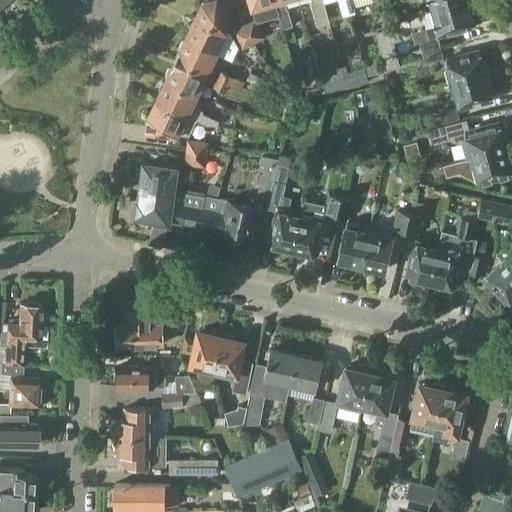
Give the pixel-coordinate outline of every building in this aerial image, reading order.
[(207,0),(204,1),(186,38),(217,53),(227,31),(218,0),(207,0)] [(251,0),(257,22),(280,15),(276,1),(275,0),(251,0)] [(275,0),(276,1),(280,15),(284,28),(294,25),(289,8),(288,8),(285,0),(275,0)] [(324,0),(312,0),(313,2),(311,3),(318,24),(330,21),(325,2),(324,0)] [(469,2),(468,0),(433,0),(436,8),(423,12),(424,14),(469,2)] [(356,12),(353,2),(340,6),(343,16),(356,12)] [(469,2),(424,14),(427,28),(427,27),(430,39),(420,42),(423,53),(441,48),(439,37),(438,34),(475,24),(469,2)] [(255,43),(265,37),(255,18),(244,24),(255,43)] [(255,43),(244,24),(233,30),(243,49),(255,43)] [(369,75),(400,67),(390,29),(376,32),(384,62),(367,66),(369,75)] [(217,53),(186,38),(177,58),(207,72),(217,53)] [(441,48),(423,53),(426,62),(444,57),(441,48)] [(487,75),(480,50),(448,58),(455,83),(487,75)] [(207,72),(177,58),(167,79),(197,93),(207,72)] [(365,67),(348,71),(347,66),(338,68),(338,69),(336,70),(337,73),(322,77),(323,79),(316,81),(317,88),(306,90),(307,97),(326,92),(369,82),(365,67)] [(222,70),(219,78),(230,83),(242,88),(246,80),(222,70)] [(266,86),(269,77),(253,70),(249,78),(266,86)] [(493,98),(487,75),(455,83),(461,107),(493,98)] [(230,83),(219,78),(215,86),(226,91),(230,83)] [(196,118),(199,119),(210,125),(217,126),(220,121),(203,113),(204,111),(191,105),(197,93),(167,79),(160,95),(157,100),(187,115),(196,118)] [(187,115),(157,100),(150,116),(148,129),(189,136),(197,120),(207,125),(210,125),(199,119),(196,118),(187,115)] [(441,126),(460,121),(456,107),(438,112),(439,115),(441,126)] [(460,121),(441,126),(427,129),(431,143),(450,138),(452,140),(459,142),(462,142),(466,158),(444,164),(444,165),(506,148),(499,123),(469,131),(466,119),(460,121)] [(187,151),(207,153),(209,140),(188,138),(187,151)] [(361,152),(376,153),(376,142),(361,142),(361,152)] [(511,173),(511,170),(506,148),(444,165),(447,176),(460,172),(479,182),(511,173)] [(207,153),(187,151),(185,163),(206,166),(207,153)] [(279,154),(278,158),(270,199),(282,202),(292,157),(279,154)] [(270,199),(278,158),(262,155),(260,162),(265,163),(258,196),(270,199)] [(351,159),(337,155),(334,170),(348,173),(351,159)] [(142,184),(175,189),(178,165),(145,161),(144,164),(141,165),(140,172),(143,174),(142,184)] [(221,186),(210,183),(207,194),(218,197),(221,186)] [(175,189),(142,184),(140,198),(138,198),(138,200),(134,199),(132,212),(135,212),(137,216),(136,218),(154,223),(155,219),(170,222),(170,220),(197,226),(201,207),(204,208),(207,196),(219,198),(182,190),(175,189)] [(302,210),(301,215),(294,249),(315,254),(323,219),(325,220),(326,212),(337,215),(342,196),(329,193),(326,204),(304,199),(302,210)] [(231,200),(219,198),(207,196),(204,208),(201,207),(197,226),(248,238),(256,205),(231,199),(231,200)] [(354,198),(342,196),(337,215),(350,218),(354,198)] [(510,224),(511,214),(511,203),(482,198),(478,218),(510,224)] [(406,231),(412,201),(400,199),(394,229),(406,231)] [(424,204),(412,201),(406,231),(418,234),(422,214),(424,204)] [(294,249),(301,215),(302,210),(280,204),(271,243),(294,249)] [(456,235),(474,239),(475,237),(478,219),(460,216),(456,234),(456,235)] [(362,264),(369,230),(359,228),(360,223),(347,221),(339,259),(362,264)] [(369,230),(362,264),(384,269),(393,230),(381,228),(380,233),(369,230)] [(439,246),(432,280),(436,280),(437,284),(444,285),(447,283),(455,285),(459,263),(471,266),(473,256),(477,237),(475,237),(474,239),(456,235),(456,234),(442,231),(439,246)] [(428,239),(417,237),(409,275),(417,276),(418,279),(425,281),(428,279),(432,280),(439,246),(427,244),(428,239)] [(479,239),(476,253),(485,255),(487,241),(479,239)] [(511,239),(497,253),(511,269),(511,239)] [(496,254),(502,260),(485,275),(508,300),(511,296),(511,269),(497,253),(496,254)] [(475,256),(473,256),(471,266),(469,272),(481,275),(485,257),(475,255),(475,256)] [(21,362),(23,363),(23,362),(21,362),(24,332),(40,334),(42,302),(20,300),(19,321),(8,320),(7,343),(0,342),(0,349),(0,350),(3,351),(2,361),(21,362)] [(117,323),(118,344),(164,343),(163,321),(154,321),(154,310),(126,311),(127,319),(128,319),(128,323),(117,323)] [(186,337),(182,351),(194,354),(192,363),(200,365),(198,374),(201,379),(210,381),(214,378),(216,368),(223,336),(220,335),(221,332),(212,330),(212,333),(200,330),(198,339),(186,337)] [(223,336),(216,368),(237,373),(234,388),(246,391),(253,362),(241,359),(245,341),(234,338),(235,335),(225,333),(224,336),(223,336)] [(297,353),(271,347),(265,373),(255,371),(250,389),(253,390),(247,422),(260,422),(265,393),(287,398),(288,393),(297,353)] [(323,359),(297,353),(288,393),(289,393),(304,396),(307,384),(317,387),(323,359)] [(2,363),(1,372),(23,373),(23,363),(21,362),(2,361),(2,363)] [(339,398),(338,402),(327,400),(321,426),(332,429),(337,409),(343,410),(346,400),(349,401),(348,405),(363,409),(373,367),(359,364),(358,368),(347,365),(339,398)] [(118,365),(118,387),(146,388),(146,386),(164,386),(164,381),(164,366),(118,365)] [(373,367),(363,409),(376,412),(377,408),(381,408),(378,419),(384,420),(378,445),(391,449),(393,442),(398,418),(398,416),(387,414),(388,410),(387,410),(395,376),(384,374),(385,370),(373,367)] [(190,374),(176,375),(176,381),(177,392),(183,392),(197,391),(195,388),(190,374)] [(11,390),(10,402),(39,404),(39,401),(41,401),(43,399),(43,390),(42,389),(40,389),(40,378),(11,376),(11,390)] [(412,421),(398,418),(393,442),(407,446),(413,422),(424,424),(425,418),(437,421),(445,387),(421,382),(412,421)] [(467,393),(445,387),(437,421),(433,438),(448,441),(451,431),(458,432),(467,393)] [(164,392),(161,392),(161,394),(162,396),(162,406),(184,405),(184,404),(202,403),(199,396),(197,391),(183,392),(177,392),(164,392)] [(325,399),(313,396),(308,421),(320,423),(325,399)] [(10,403),(0,402),(0,413),(10,414),(10,403)] [(247,407),(239,405),(236,424),(244,422),(247,407)] [(114,423),(114,430),(117,432),(117,435),(154,435),(154,418),(159,418),(159,407),(154,407),(125,406),(125,418),(117,418),(117,421),(114,423)] [(511,407),(503,444),(505,444),(505,445),(510,446),(511,446),(511,407)] [(0,443),(4,444),(37,445),(37,439),(39,437),(40,431),(38,429),(38,423),(27,423),(27,414),(11,414),(10,414),(0,413),(0,443)] [(273,444),(289,438),(283,422),(267,429),(273,444)] [(117,435),(117,451),(124,451),(124,463),(153,463),(166,463),(166,435),(154,435),(117,435)] [(452,457),(465,460),(470,439),(456,437),(452,457)] [(289,438),(273,444),(226,464),(239,494),(302,468),(289,438)] [(309,452),(300,455),(305,470),(315,467),(309,452)] [(169,472),(218,472),(218,457),(169,457),(169,472)] [(0,486),(34,489),(35,471),(23,471),(24,466),(0,465),(0,486)] [(432,504),(436,486),(410,480),(406,497),(432,504)] [(113,488),(113,500),(116,500),(116,504),(177,505),(177,488),(172,488),(172,483),(116,483),(116,488),(113,488)] [(307,483),(296,487),(300,498),(312,494),(307,483)] [(0,486),(0,507),(22,509),(22,505),(33,505),(34,489),(0,486)] [(495,490),(493,496),(504,500),(506,493),(495,490)] [(484,492),(479,508),(490,511),(508,511),(506,507),(504,501),(504,500),(493,496),(490,495),(490,494),(484,492)]
